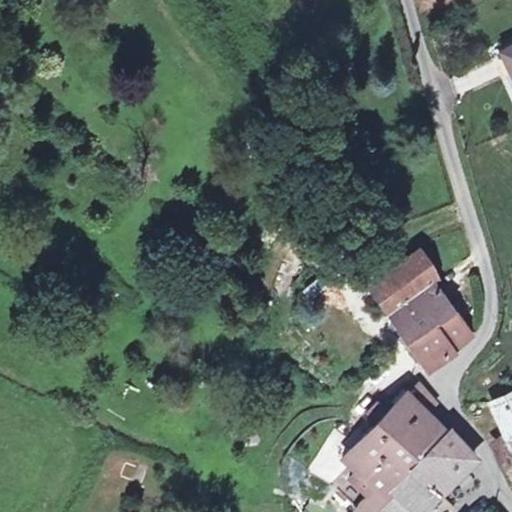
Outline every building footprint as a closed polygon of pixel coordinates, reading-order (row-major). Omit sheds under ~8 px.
[(511,55),(498,63),(511,93),(511,55)] [(372,287),(405,345),(456,317),(439,286),(443,284),(429,258),(372,287)] [(456,317),(405,345),(403,346),(421,376),(470,345),(456,317)] [(497,465),(511,483),(511,393),(490,406),(500,436),(490,442),(502,461),(497,465)] [(368,495),(377,505),(404,473),(435,436),(427,425),(420,413),(407,397),(339,465),(368,495)] [(435,436),(404,473),(432,501),(465,466),(462,460),(438,434),(435,436)] [(404,473),(377,505),(372,511),(422,511),(432,501),(404,473)] [(377,505),(368,495),(362,502),(372,511),(377,505)] [(353,511),(371,511),(372,511),(362,502),(353,511)]
